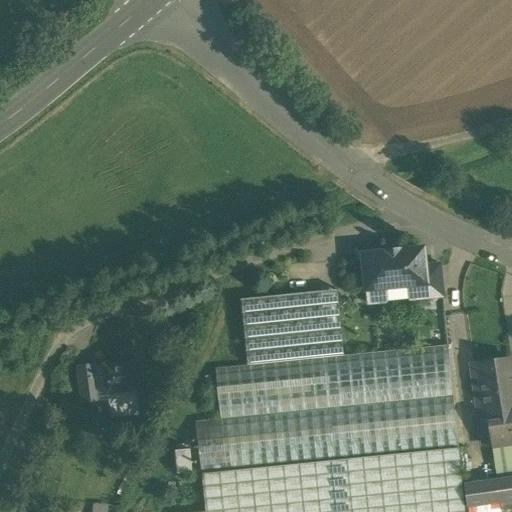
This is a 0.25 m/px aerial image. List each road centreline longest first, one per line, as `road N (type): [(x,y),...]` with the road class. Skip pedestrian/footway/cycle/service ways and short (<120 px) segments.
road 1 (unclassified): [(164,0),(399,210),(511,260)]
road 2 (tertiary): [(0,130),(151,0)]
road 3 (track): [(336,159),(417,149),(511,121)]
road 4 (track): [(62,342),(0,473)]
